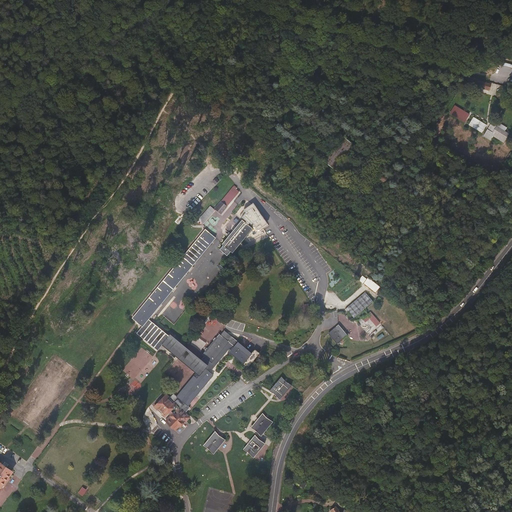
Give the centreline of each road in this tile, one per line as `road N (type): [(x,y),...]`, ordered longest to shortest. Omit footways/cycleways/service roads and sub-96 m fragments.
road 1 (secondary): [(511,245),(451,320),(354,368),(309,403),(284,446),(271,511)]
road 2 (track): [(499,69),(489,75),(430,61),(218,1)]
